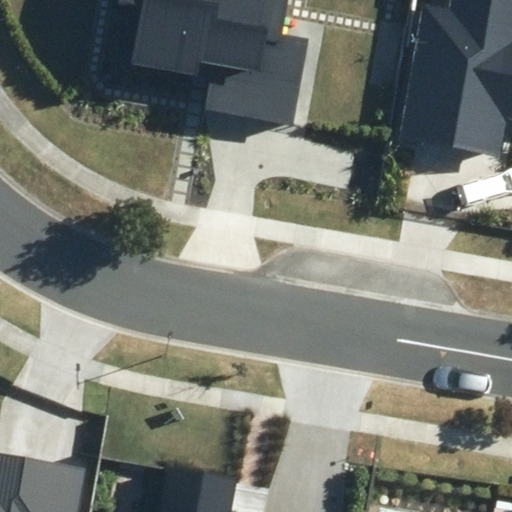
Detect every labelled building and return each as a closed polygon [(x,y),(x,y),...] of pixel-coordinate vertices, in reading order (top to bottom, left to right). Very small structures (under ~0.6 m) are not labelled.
[(307,41),(279,36),(285,0),(121,0),(117,22),(138,26),(131,63),(197,76),(204,63),(212,64),(203,108),(291,124),(307,41)] [(511,0),(445,0),(445,4),(421,0),(418,0),(395,136),(500,154),(507,118),(511,118),(511,0)] [(211,120),(173,116),(167,167),(204,172),(211,120)] [(0,511),(78,511),(86,468),(0,453),(0,511)] [(228,511),(235,478),(167,467),(158,511),(228,511)]
